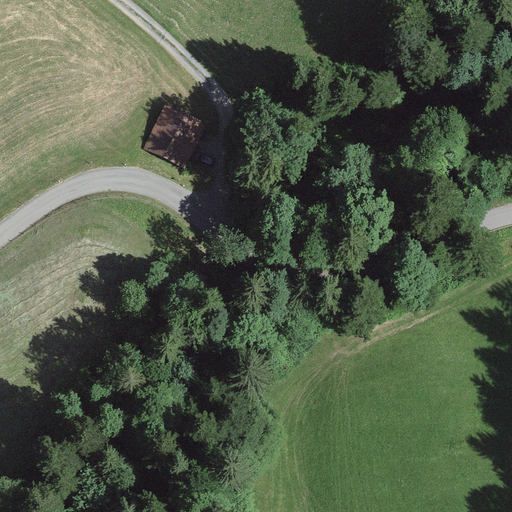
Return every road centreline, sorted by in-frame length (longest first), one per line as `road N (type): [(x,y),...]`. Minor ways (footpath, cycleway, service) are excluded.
road 1 (residential): [(0,234),(67,186),(109,175),(154,181),(242,250),(298,275),(337,280),(511,214)]
road 2 (track): [(123,0),(219,96),(242,250)]
